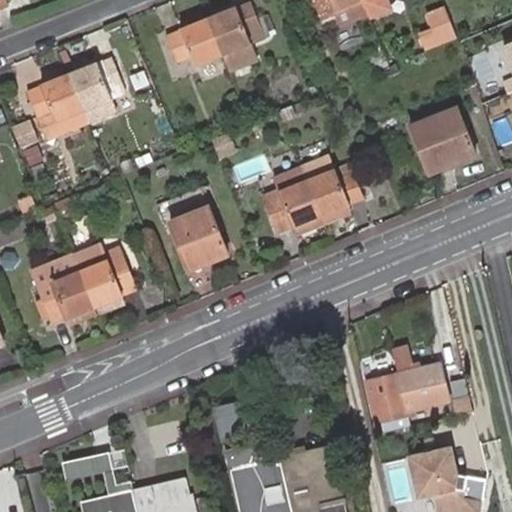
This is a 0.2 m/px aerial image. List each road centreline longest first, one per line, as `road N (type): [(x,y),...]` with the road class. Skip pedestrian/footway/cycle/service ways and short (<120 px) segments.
road 1 (tertiary): [(0,431),(511,217)]
road 2 (residential): [(0,44),(116,0)]
